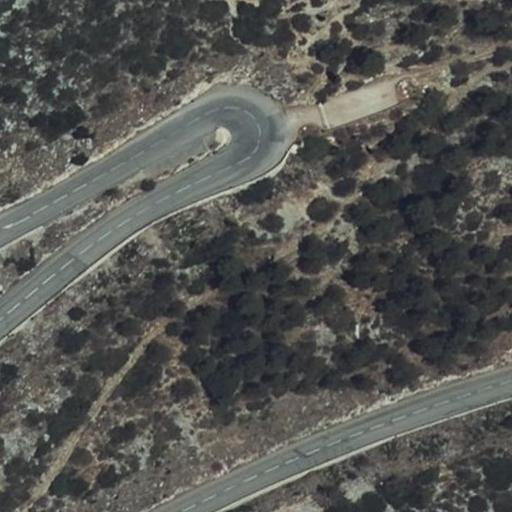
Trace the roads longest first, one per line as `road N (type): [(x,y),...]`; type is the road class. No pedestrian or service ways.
road 1 (tertiary): [(0,319),(139,212),(246,152),(255,136),(239,105),(203,108),(0,226)]
road 2 (tertiary): [(511,381),(268,468),(189,511)]
